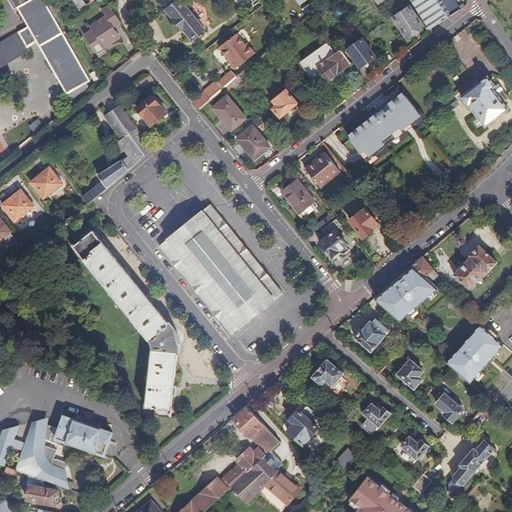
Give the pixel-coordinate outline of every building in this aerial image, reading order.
[(20,33),(29,47),(33,45),(37,42),(57,76),(68,95),(91,81),(61,29),(69,24),(67,21),(65,22),(60,14),(54,17),(44,0),(8,0),(14,10),(18,8),(27,23),(29,27),(20,33)] [(80,11),(88,5),(84,0),(72,0),(80,11)] [(182,0),(178,0),(167,9),(185,30),(186,29),(195,39),(207,29),(182,0)] [(412,0),(433,29),(462,10),(455,0),(412,0)] [(316,13),(323,22),(336,11),(329,2),(316,13)] [(114,26),(120,21),(109,5),(102,10),(105,15),(98,20),(100,24),(91,30),(85,35),(100,55),(107,50),(105,47),(121,36),(117,30),(113,30),(114,26)] [(412,8),(396,20),(409,38),(425,26),(412,8)] [(89,27),(91,30),(100,24),(98,20),(89,27)] [(474,32),(478,38),(489,30),(484,22),(477,20),(476,22),(480,28),(474,32)] [(31,51),(29,47),(20,33),(0,44),(0,68),(16,60),(31,51)] [(246,45),(237,34),(220,48),(232,62),(233,61),(239,68),(256,53),(248,43),(246,45)] [(367,85),(374,79),(364,65),(376,56),(364,39),(344,52),(353,64),(367,85)] [(353,64),(344,52),(343,51),(338,54),(329,41),(300,61),(315,82),(325,75),(332,84),(342,77),(340,73),(353,64)] [(219,82),(205,93),(211,99),(232,82),(238,77),(233,72),(219,83),(219,82)] [(243,80),(240,76),(238,77),(232,82),(236,87),(243,80)] [(486,128),(510,110),(503,101),(494,89),(497,86),(489,76),(461,97),(469,108),(470,107),(486,128)] [(500,84),(497,86),(494,89),(503,101),(506,99),(499,89),(502,87),(500,84)] [(282,119),(300,105),(289,91),(276,102),(279,106),(275,110),(282,119)] [(195,101),(200,108),(211,99),(205,93),(195,101)] [(378,113),(349,136),(368,160),(387,145),(386,144),(403,131),(404,132),(423,116),(404,93),(387,106),(388,107),(379,114),(378,113)] [(152,125),(168,113),(153,95),(138,107),(152,125)] [(232,131),(247,118),(229,95),(213,107),(232,131)] [(107,188),(154,149),(121,104),(105,115),(122,139),(118,141),(129,156),(123,161),(123,160),(98,175),(102,181),(107,188)] [(34,122),(29,126),(34,131),(42,123),(37,118),(34,122)] [(255,160),(271,147),(254,125),(238,138),(255,160)] [(326,153),(306,169),(321,188),(342,172),(326,153)] [(50,168),(32,183),(45,200),(63,185),(50,168)] [(298,180),(286,190),(292,198),(290,201),(300,213),(303,210),(307,216),(316,209),(312,203),(315,201),(298,180)] [(89,204),(107,188),(102,181),(83,197),(89,204)] [(34,207),(20,189),(0,205),(14,224),(34,207)] [(292,198),(286,190),(283,192),(290,201),(292,198)] [(192,290),(228,334),(235,328),(253,313),(271,299),(279,293),(244,248),(207,204),(199,210),(182,224),(165,238),(158,243),(156,245),(192,290)] [(351,221),(364,238),(373,231),(372,230),(379,224),(367,210),(361,215),(359,214),(351,221)] [(337,231),(343,226),(333,213),(314,227),(319,233),(323,230),(329,237),(321,243),(331,256),(339,250),(341,252),(346,253),(349,250),(346,245),(347,244),(337,231)] [(0,242),(12,233),(0,217),(0,242)] [(417,233),(422,228),(418,223),(413,228),(417,233)] [(93,232),(73,248),(151,345),(145,408),(155,408),(154,416),(170,417),(177,353),(180,354),(180,343),(177,333),(170,322),(168,323),(93,232)] [(497,263),(478,244),(468,255),(469,256),(453,273),(468,289),(485,271),(487,273),(497,263)] [(414,267),(430,282),(437,275),(422,257),(412,265),(414,267)] [(438,288),(430,282),(414,267),(407,274),(409,277),(405,280),(403,277),(376,300),(399,321),(409,312),(417,306),(427,297),(434,291),(438,288)] [(436,294),(434,291),(427,297),(429,300),(436,294)] [(419,308),(417,306),(409,312),(412,315),(419,308)] [(373,355),(391,333),(377,321),(374,324),(372,323),(363,332),(361,331),(356,337),(358,339),(356,340),(373,355)] [(494,357),(504,346),(496,340),(489,333),(481,326),(468,340),(470,341),(473,345),(470,348),(467,344),(459,353),(458,352),(447,363),(470,384),(475,379),(481,372),(490,362),(494,357)] [(492,331),(489,333),(496,340),(498,337),(492,331)] [(424,370),(411,359),(397,374),(414,389),(423,379),(419,376),(424,370)] [(345,375),(328,360),(312,379),(330,393),(345,375)] [(481,372),(475,379),(478,381),(483,375),(481,372)] [(462,412),(444,396),(435,406),(444,414),(442,417),(451,425),(462,412)] [(95,397),(92,402),(101,406),(103,400),(95,397)] [(478,414),(486,422),(497,409),(489,402),(478,414)] [(392,413),(385,407),(382,410),(373,403),(365,412),(370,417),(364,425),(372,432),(376,428),(378,430),(392,413)] [(224,478),(224,479),(219,483),(218,481),(202,496),(205,500),(197,508),(193,504),(184,511),(205,511),(227,492),(229,490),(264,458),(272,451),(282,442),(248,406),(234,419),(249,438),(250,437),(259,448),(253,454),(251,452),(248,452),(239,460),(239,464),(224,478)] [(319,416),(308,406),(302,413),(299,410),(291,420),(295,424),(288,432),(305,445),(320,428),(314,422),(319,416)] [(356,413),(350,407),(341,419),(346,424),(356,413)] [(55,476),(61,478),(66,465),(52,460),(55,451),(44,447),(45,442),(72,452),(73,448),(104,460),(112,438),(63,420),(58,433),(46,429),(43,432),(37,429),(36,432),(30,430),(25,445),(15,442),(20,429),(3,433),(0,442),(0,466),(5,468),(12,449),(23,452),(15,472),(18,473),(29,477),(47,483),(52,485),(55,476)] [(415,463),(429,447),(422,441),(418,444),(410,437),(401,446),(414,457),(411,460),(415,463)] [(495,449),(485,441),(477,450),(474,448),(459,465),(461,467),(453,476),(454,477),(448,483),(448,488),(451,490),(456,490),(461,484),(462,485),(478,467),(481,470),(488,462),(486,459),(495,449)] [(387,454),(380,447),(374,455),(382,460),(387,454)] [(357,453),(351,448),(339,462),(345,468),(357,453)] [(69,464),(72,455),(59,451),(56,460),(69,464)] [(272,451),(264,458),(229,490),(243,506),(255,496),(272,511),(281,511),(301,490),(297,486),(279,469),(284,464),(272,451)] [(15,480),(18,473),(15,472),(5,468),(4,473),(6,477),(15,480)] [(412,487),(422,494),(432,482),(424,474),(419,480),(412,487)] [(419,480),(413,475),(407,482),(412,487),(419,480)] [(52,485),(62,489),(61,478),(55,476),(52,485)] [(46,490),(47,483),(29,477),(26,488),(29,489),(27,502),(55,506),(59,495),(57,492),(46,490)] [(408,511),(405,509),(407,506),(399,500),(397,503),(388,496),(390,493),(382,487),(380,489),(368,480),(351,501),(353,503),(351,505),(359,511),(408,511)] [(166,494),(157,484),(151,489),(160,500),(166,494)] [(202,496),(193,504),(197,508),(205,500),(202,496)] [(10,511),(8,507),(5,502),(0,505),(0,511),(10,511)] [(159,511),(151,502),(140,511),(159,511)]
